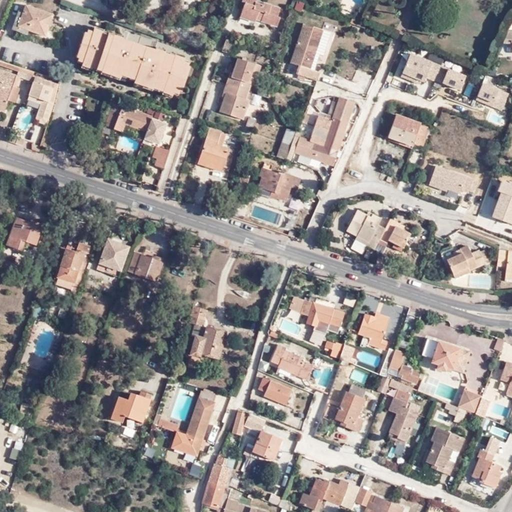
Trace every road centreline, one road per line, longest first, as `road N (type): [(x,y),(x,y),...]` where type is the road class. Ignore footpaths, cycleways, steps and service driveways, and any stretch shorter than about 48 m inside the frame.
road 1 (secondary): [(0,154),(294,254)]
road 2 (residential): [(294,254),(204,475),(197,511)]
road 3 (secondary): [(294,254),(452,306)]
